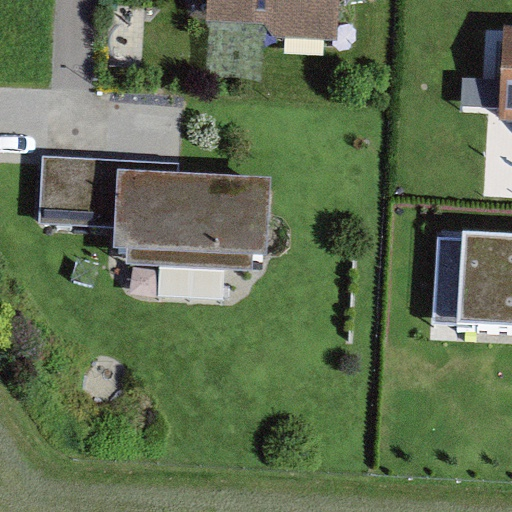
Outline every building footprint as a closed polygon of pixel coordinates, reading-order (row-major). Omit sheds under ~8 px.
[(339,46),(339,0),(210,0),(210,31),(266,32),(272,45),(339,46)] [(506,85),(466,83),(465,111),(505,113),(506,85)] [(113,167),(46,162),(41,228),(109,233),(113,167)] [(272,190),(121,184),(118,262),(269,268),(272,190)] [(511,249),(440,246),(435,330),(511,334),(511,249)]
